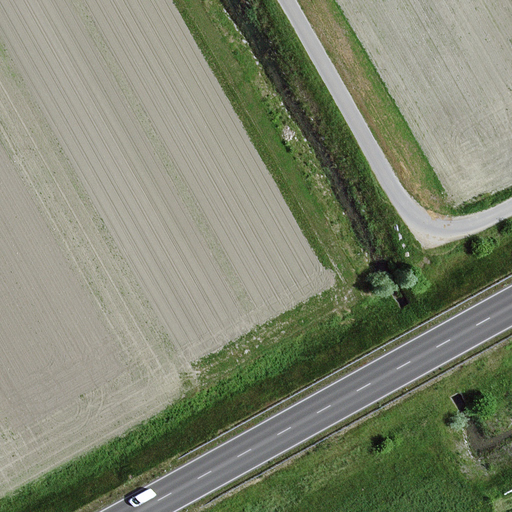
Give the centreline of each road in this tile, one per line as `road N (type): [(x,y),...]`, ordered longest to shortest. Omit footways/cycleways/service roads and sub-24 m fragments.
road 1 (secondary): [(136,511),(511,305)]
road 2 (track): [(511,206),(458,229),(415,216),(284,0)]
